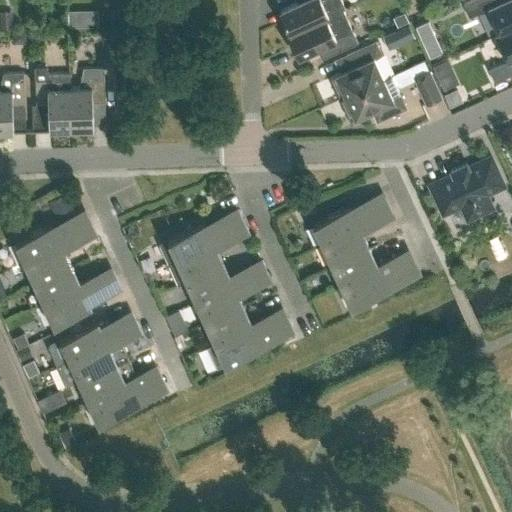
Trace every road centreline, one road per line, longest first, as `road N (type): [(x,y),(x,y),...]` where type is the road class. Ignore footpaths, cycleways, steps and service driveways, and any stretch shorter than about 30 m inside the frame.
road 1 (unclassified): [(444,511),(391,482),(131,507),(93,498),(49,463),(0,353)]
road 2 (residential): [(182,382),(82,158)]
road 3 (residential): [(306,321),(233,152)]
road 4 (residential): [(255,151),(248,0)]
road 5 (residential): [(82,158),(233,152)]
road 6 (residential): [(379,147),(406,146),(511,99)]
road 7 (residential): [(379,147),(434,268)]
road 8 (residential): [(255,151),(379,147)]
